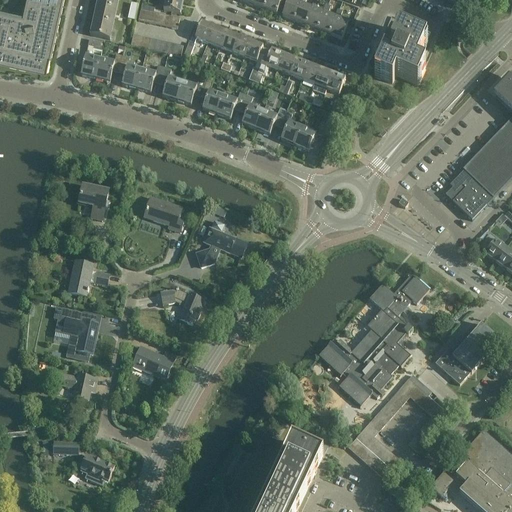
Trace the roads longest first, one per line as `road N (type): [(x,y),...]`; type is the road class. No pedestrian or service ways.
road 1 (residential): [(307,182),(152,121),(57,98)]
road 2 (secondary): [(160,453),(212,358),(295,250)]
road 3 (residential): [(383,0),(356,63),(218,13),(205,0)]
road 4 (residential): [(160,453),(106,429),(104,420),(134,280)]
road 5 (residential): [(378,511),(511,370)]
road 6 (unclassified): [(467,240),(415,190),(489,114)]
road 7 (secondary): [(391,152),(505,35)]
